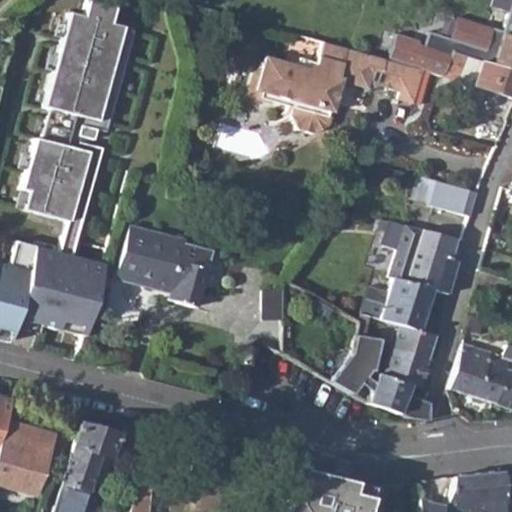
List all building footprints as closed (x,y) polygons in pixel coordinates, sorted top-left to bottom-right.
[(86,0),(82,15),(69,11),(44,105),(96,118),(121,27),(108,22),(115,0),(86,0)] [(498,36),(511,41),(511,3),(502,0),(489,0),(486,10),(504,16),(498,36)] [(448,55),(511,74),(511,41),(498,36),(491,56),(451,45),(448,55)] [(412,74),(313,43),(308,64),(298,69),(261,58),(253,63),(244,92),(249,99),(260,103),(268,101),(269,98),(288,103),(283,118),(292,132),(307,136),(321,129),(332,93),(340,88),(341,85),(362,91),(363,86),(390,95),(388,101),(403,105),(412,74)] [(511,74),(448,55),(438,81),(438,85),(445,87),(446,83),(511,103),(511,74)] [(87,152),(34,137),(22,186),(31,189),(25,208),(69,218),(87,152)] [(428,208),(465,220),(474,194),(435,184),(428,208)] [(380,236),(384,225),(375,222),(371,233),(380,236)] [(394,328),(414,334),(425,292),(401,286),(402,282),(404,278),(408,264),(416,239),(417,235),(384,225),(380,236),(376,250),(391,255),(382,281),(386,282),(383,296),(364,291),(357,317),(367,320),(394,328)] [(163,309),(193,315),(202,279),(208,258),(177,250),(178,247),(125,233),(112,288),(166,300),(163,309)] [(1,261),(0,260),(0,337),(10,340),(15,321),(27,270),(34,244),(10,236),(1,261)] [(425,292),(442,295),(452,260),(455,251),(416,239),(408,264),(404,278),(402,282),(401,286),(425,292)] [(102,262),(34,244),(27,270),(15,321),(84,334),(102,262)] [(363,342),(367,320),(357,317),(354,325),(352,339),(363,342)] [(387,351),(422,362),(430,337),(414,334),(394,328),(387,351)] [(343,368),(366,374),(369,363),(373,345),(363,342),(352,339),(349,338),(343,368)] [(490,405),(504,365),(504,363),(458,347),(444,391),(490,405)] [(403,388),(414,391),(422,362),(387,351),(383,366),(369,363),(366,374),(373,377),(403,388)] [(490,405),(511,412),(511,367),(504,365),(490,405)] [(403,388),(373,377),(362,401),(390,413),(403,388)] [(9,403),(0,400),(0,430),(2,422),(9,403)] [(51,436),(2,422),(0,430),(0,483),(34,494),(45,456),(51,436)] [(116,435),(76,424),(54,500),(50,511),(79,511),(87,485),(97,456),(107,459),(108,460),(116,435)] [(151,433),(123,426),(118,455),(149,458),(151,433)] [(98,488),(107,459),(97,456),(87,485),(98,488)] [(361,511),(367,491),(289,470),(278,511),(361,511)] [(497,511),(494,473),(450,478),(440,504),(439,511),(497,511)] [(413,511),(439,511),(440,504),(450,478),(450,476),(421,481),(417,499),(414,500),(413,511)] [(145,511),(146,501),(131,500),(130,511),(145,511)]
